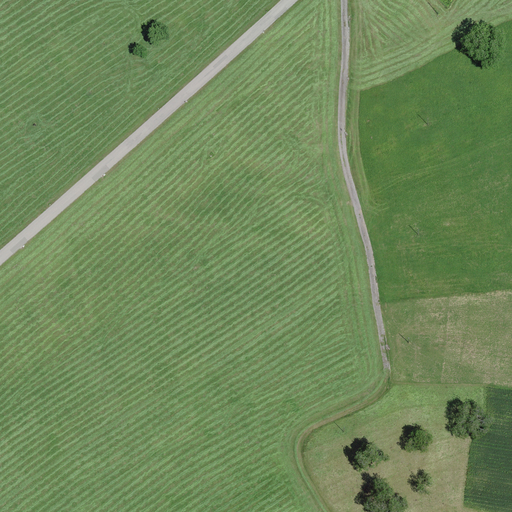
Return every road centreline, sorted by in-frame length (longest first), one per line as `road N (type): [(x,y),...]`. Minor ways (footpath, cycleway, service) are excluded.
road 1 (track): [(344,0),(342,165),(371,253),(390,377),(382,392),(305,433),(299,446),(329,511)]
road 2 (unclassified): [(290,0),(0,259)]
